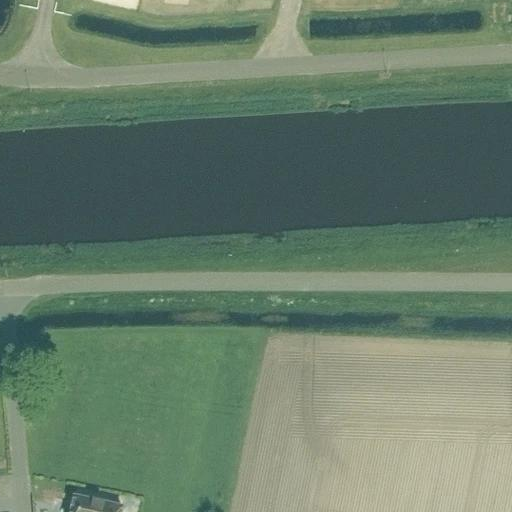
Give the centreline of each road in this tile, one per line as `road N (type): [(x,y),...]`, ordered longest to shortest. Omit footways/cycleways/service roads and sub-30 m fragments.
road 1 (unclassified): [(0,76),(511,53)]
road 2 (unclassified): [(0,287),(511,283)]
